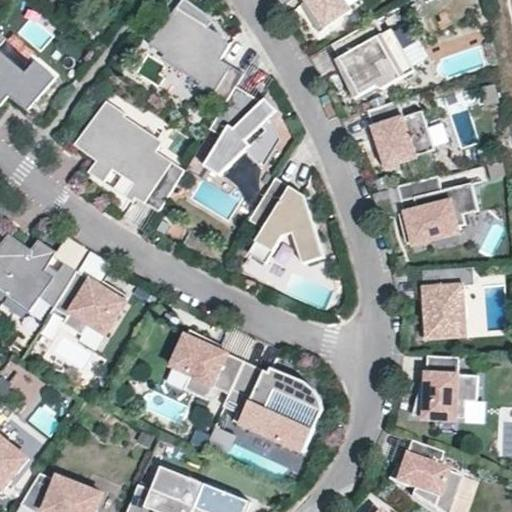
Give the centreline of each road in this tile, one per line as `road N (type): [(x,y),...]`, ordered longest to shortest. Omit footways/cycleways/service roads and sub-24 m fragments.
road 1 (residential): [(0,154),(208,290),(378,363)]
road 2 (residential): [(246,0),(291,69),(339,170),(371,268),(378,363)]
road 3 (residential): [(310,511),(350,459),(378,363)]
